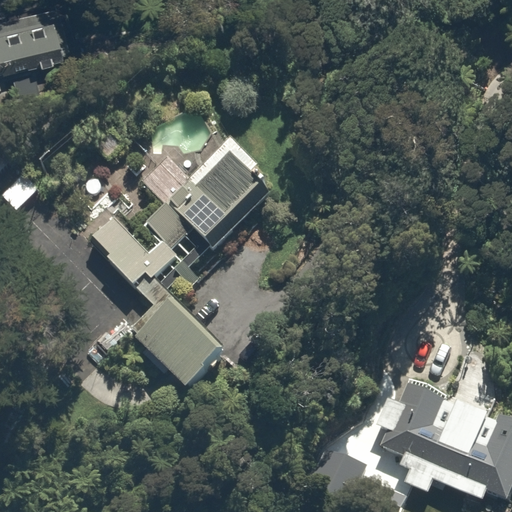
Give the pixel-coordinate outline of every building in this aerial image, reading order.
[(0,69),(74,46),(58,0),(55,0),(0,17),(0,69)] [(511,51),(493,53),(496,96),(511,95),(511,51)] [(150,229),(165,245),(148,260),(116,225),(95,245),(157,313),(172,299),(158,284),(181,263),(170,250),(191,231),(213,255),(282,192),(234,140),(191,180),(171,159),(140,187),(161,209),(166,215),(150,229)] [(174,306),(135,345),(189,399),(229,360),(174,306)] [(375,431),(384,436),(377,451),(403,464),(399,473),(409,478),(404,489),(432,503),(440,488),(487,510),(492,500),(511,509),(511,507),(511,423),(508,430),(410,382),(399,407),(389,402),(375,431)]
